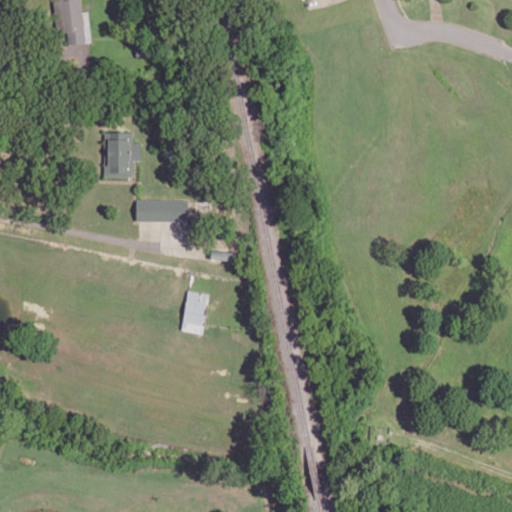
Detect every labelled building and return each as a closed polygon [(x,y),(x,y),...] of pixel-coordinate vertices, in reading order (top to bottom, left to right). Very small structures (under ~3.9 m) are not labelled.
[(54,0),(58,32),(68,30),(69,42),(85,40),(79,0),(54,0)] [(137,43),(137,55),(148,54),(147,43),(137,43)] [(106,131),(106,174),(134,174),(134,159),(143,159),(143,142),(131,142),(131,131),(106,131)] [(138,198),(138,217),(188,218),(188,198),(138,198)] [(212,248),(211,255),(238,259),(239,251),(212,248)] [(190,289),(210,293),(202,332),(181,328),(190,289)]
